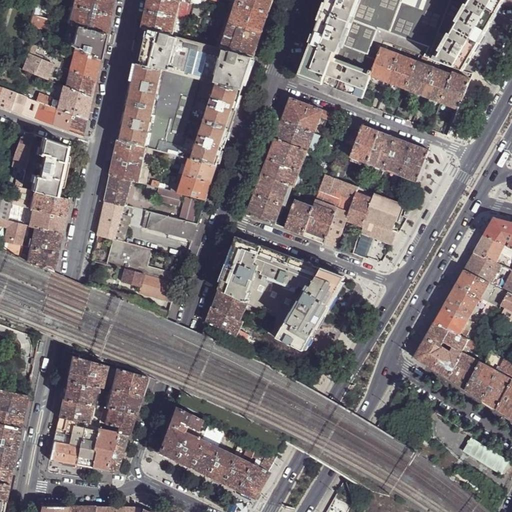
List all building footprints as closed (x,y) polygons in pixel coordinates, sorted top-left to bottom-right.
[(73,0),(72,6),(109,15),(112,4),(112,0),(73,0)] [(178,18),(182,1),(176,0),(149,0),(148,5),(147,11),(178,18)] [(272,5),(273,0),(237,0),(237,3),(269,14),(272,5)] [(326,0),(306,55),(299,75),(361,98),(370,76),(381,47),(384,40),(423,55),(429,58),(462,70),(472,52),(484,30),(501,1),(501,0),(326,0)] [(265,27),(269,14),(237,3),(229,26),(262,36),(265,27)] [(69,25),(105,34),(107,24),(109,15),(72,6),(69,25)] [(174,37),(178,18),(147,11),(144,22),(143,28),(150,30),(174,37)] [(179,38),(185,20),(178,18),(174,37),(179,38)] [(103,45),(105,34),(69,25),(65,42),(76,48),(100,60),(103,45)] [(258,48),(262,36),(229,26),(221,49),(255,58),(258,48)] [(146,48),(150,30),(143,28),(135,64),(142,66),(146,48)] [(250,74),(255,58),(221,49),(206,45),(198,43),(194,42),(179,38),(174,37),(150,30),(146,48),(142,66),(244,92),(250,74)] [(39,48),(33,45),(30,54),(36,56),(39,48)] [(381,47),(370,76),(378,79),(387,82),(398,54),(381,47)] [(76,48),(73,61),(66,59),(64,68),(70,70),(95,81),(97,70),(100,60),(76,48)] [(26,62),(23,70),(47,80),(55,64),(36,56),(30,54),(26,63),(26,62)] [(416,61),(398,54),(387,82),(398,86),(405,89),(416,61)] [(433,68),(416,61),(405,89),(414,92),(422,95),(433,68)] [(238,108),(244,92),(142,66),(135,64),(130,87),(121,129),(118,140),(149,148),(159,151),(162,141),(183,147),(180,156),(191,159),(218,166),(223,153),(238,108)] [(451,74),(433,68),(422,95),(431,99),(440,102),(451,74)] [(70,70),(66,87),(92,98),(93,93),(94,88),(95,81),(70,70)] [(469,79),(452,72),(451,74),(440,102),(452,107),(458,109),(469,79)] [(66,87),(52,82),(46,99),(41,97),(39,102),(50,106),(87,120),(89,109),(92,98),(66,87)] [(0,95),(0,106),(11,111),(17,93),(3,88),(0,95)] [(11,111),(19,114),(26,97),(17,93),(11,111)] [(21,114),(45,123),(50,106),(39,102),(27,97),(21,114)] [(285,110),(282,120),(315,133),(321,115),(323,110),(290,98),(285,110)] [(45,123),(83,137),(85,128),(87,120),(50,106),(45,123)] [(332,113),(323,110),(321,115),(330,119),(332,113)] [(277,132),(275,138),(308,151),(315,133),(282,120),(277,132)] [(351,147),(354,148),(363,125),(352,121),(344,144),(351,147)] [(351,157),(367,164),(379,132),(370,128),(363,125),(354,148),(351,157)] [(367,164),(384,170),(396,138),(386,134),(379,132),(367,164)] [(25,168),(33,134),(24,133),(23,135),(21,136),(14,150),(11,165),(25,168)] [(315,133),(308,151),(316,154),(323,136),(315,133)] [(68,146),(42,137),(38,155),(44,156),(39,176),(34,175),(31,190),(57,196),(62,175),(68,146)] [(271,150),(268,158),(300,170),(308,151),(275,138),(271,150)] [(384,170),(400,176),(412,144),(403,141),(396,138),(384,170)] [(144,166),(149,148),(118,140),(116,150),(114,159),(144,166)] [(400,176),(416,182),(428,151),(427,150),(417,146),(412,144),(400,176)] [(344,165),(348,166),(351,158),(351,157),(354,148),(351,147),(344,165)] [(191,159),(180,156),(171,154),(168,163),(179,166),(177,174),(185,177),(191,159)] [(264,169),(262,174),(290,185),(294,187),(300,170),(268,158),(264,169)] [(141,183),(144,166),(114,159),(112,170),(111,176),(132,181),(141,183)] [(215,176),(218,166),(191,159),(185,177),(212,184),(215,176)] [(258,185),(254,194),(283,205),(290,185),(262,174),(258,185)] [(357,192),(359,187),(342,180),(326,174),(323,179),(324,180),(320,190),(318,196),(317,200),(337,208),(337,209),(349,213),(357,192)] [(124,206),(132,181),(111,176),(107,191),(105,201),(124,206)] [(209,192),(212,184),(185,177),(180,193),(207,200),(209,192)] [(67,208),(69,200),(57,196),(31,190),(22,187),(15,186),(13,197),(11,203),(33,209),(66,217),(67,208)] [(309,192),(318,196),(320,190),(311,187),(309,192)] [(346,221),(362,227),(373,199),(357,192),(349,213),(346,221)] [(0,219),(7,221),(11,203),(13,197),(0,193),(0,219)] [(378,235),(381,227),(391,231),(401,203),(375,193),(373,199),(362,227),(362,229),(378,235)] [(247,214),(275,225),(281,210),(283,205),(254,194),(250,205),(247,214)] [(295,232),(303,235),(314,207),(296,200),(293,208),(291,213),(285,228),(295,232)] [(311,238),(324,243),(337,209),(337,208),(317,200),(314,207),(303,235),(311,238)] [(134,209),(124,206),(105,201),(102,217),(98,234),(98,235),(113,239),(124,243),(134,209)] [(420,211),(425,203),(422,201),(417,209),(419,210),(420,211)] [(33,210),(33,209),(11,203),(7,221),(9,221),(24,225),(25,222),(27,222),(30,209),(33,210)] [(281,210),(291,213),(293,208),(283,205),(281,210)] [(63,227),(66,217),(33,209),(33,210),(29,226),(62,234),(63,227)] [(334,247),(336,248),(346,221),(349,213),(337,209),(324,243),(329,245),(334,247)] [(193,241),(199,225),(147,212),(143,227),(193,241)] [(511,248),(511,222),(494,218),(489,227),(485,235),(511,248)] [(24,233),(34,234),(31,246),(58,253),(60,242),(62,234),(29,226),(24,225),(9,221),(7,226),(4,241),(21,244),(24,233)] [(496,263),(501,253),(511,259),(511,256),(511,248),(485,235),(479,246),(475,253),(496,263)] [(345,278),(236,236),(233,245),(235,246),(233,253),(224,276),(219,289),(248,303),(276,317),(267,333),(304,351),(309,342),(322,318),(334,298),(345,278)] [(137,264),(141,247),(124,243),(113,239),(111,248),(109,255),(94,251),(92,261),(98,262),(119,268),(125,270),(179,284),(181,276),(142,265),(137,264)] [(57,260),(58,253),(31,246),(27,262),(32,264),(55,269),(57,260)] [(142,265),(146,248),(141,247),(137,264),(142,265)] [(491,284),(502,265),(496,263),(475,253),(469,262),(465,270),(491,284)] [(95,275),(98,262),(92,261),(90,270),(89,273),(95,275)] [(122,281),(125,270),(119,268),(116,280),(122,281)] [(139,293),(168,301),(168,304),(172,305),(175,294),(179,284),(125,270),(122,281),(122,282),(141,288),(139,293)] [(501,305),(508,293),(502,290),(491,284),(465,270),(461,277),(457,285),(481,298),(488,302),(483,312),(487,315),(488,316),(492,318),(494,319),(501,305)] [(511,294),(511,271),(502,290),(508,293),(511,294)] [(469,320),(481,298),(457,285),(450,296),(444,307),(469,320)] [(216,298),(213,306),(241,320),(248,303),(219,289),(216,298)] [(511,294),(508,293),(501,305),(511,310),(511,294)] [(245,333),(240,330),(244,321),(241,320),(213,306),(210,314),(207,322),(249,342),(250,338),(244,335),(245,333)] [(460,335),(469,320),(444,307),(440,314),(436,322),(460,335)] [(463,353),(470,340),(460,335),(436,322),(426,338),(416,357),(431,367),(449,379),(463,353)] [(476,344),(479,345),(488,330),(482,327),(473,342),(476,344)] [(476,344),(473,342),(470,340),(463,353),(469,356),(476,344)] [(492,352),(485,365),(480,362),(466,389),(475,395),(483,400),(498,372),(499,369),(505,359),(492,352)] [(469,356),(463,353),(449,379),(457,384),(466,389),(480,362),(469,356)] [(107,365),(72,355),(69,367),(67,380),(99,386),(101,387),(107,365)] [(511,376),(511,362),(505,359),(499,369),(511,376)] [(148,376),(117,368),(111,389),(142,395),(148,376)] [(511,376),(499,369),(498,372),(511,379),(511,376)] [(511,382),(511,379),(498,372),(483,400),(491,405),(497,409),(511,382)] [(99,386),(67,380),(65,389),(63,398),(92,404),(100,406),(102,399),(94,397),(96,388),(99,389),(99,386)] [(511,418),(511,382),(497,409),(506,415),(511,418)] [(0,389),(0,409),(24,414),(26,404),(28,396),(28,395),(0,389)] [(136,413),(142,395),(111,389),(106,407),(136,413)] [(85,422),(89,423),(92,404),(63,398),(61,409),(59,417),(80,421),(85,422)] [(202,419),(175,406),(168,424),(184,431),(186,426),(191,428),(192,427),(197,430),(202,419)] [(128,435),(136,413),(106,407),(104,407),(100,423),(120,427),(118,432),(128,435)] [(0,409),(0,425),(20,429),(22,422),(24,414),(0,409)] [(68,427),(69,424),(72,424),(79,425),(80,421),(59,417),(57,425),(68,427)] [(226,431),(210,423),(205,434),(202,440),(218,447),(223,437),(226,431)] [(92,424),(91,430),(84,428),(76,464),(83,466),(92,467),(96,453),(94,453),(99,428),(100,425),(92,424)] [(166,456),(174,460),(186,433),(184,431),(168,424),(157,452),(166,456)] [(20,429),(0,425),(0,446),(16,447),(20,429)] [(70,445),(65,444),(66,438),(55,436),(50,460),(63,462),(76,464),(84,428),(73,426),(70,445)] [(202,440),(205,434),(197,430),(192,427),(191,428),(189,434),(202,440)] [(104,469),(118,432),(99,428),(94,453),(96,453),(92,467),(97,468),(104,469)] [(242,439),(226,431),(223,437),(239,445),(242,439)] [(116,472),(128,435),(118,432),(104,469),(116,472)] [(186,433),(174,460),(180,463),(189,467),(202,440),(189,434),(188,434),(186,433)] [(510,461),(473,438),(465,451),(502,474),(510,461)] [(258,447),(242,439),(239,445),(234,455),(249,463),(253,457),(258,447)] [(218,447),(202,440),(189,467),(205,475),(218,447)] [(0,446),(0,466),(12,468),(14,457),(16,447),(0,446)] [(234,455),(218,447),(205,475),(212,479),(220,482),(234,455)] [(252,498),(277,456),(258,447),(253,457),(257,459),(254,465),(249,463),(236,490),(244,494),(252,498)] [(249,463),(234,455),(220,482),(228,486),(236,490),(249,463)] [(12,468),(0,466),(0,500),(5,501),(7,489),(10,475),(12,468)] [(479,494),(483,488),(457,470),(453,478),(466,487),(467,485),(479,494)]
